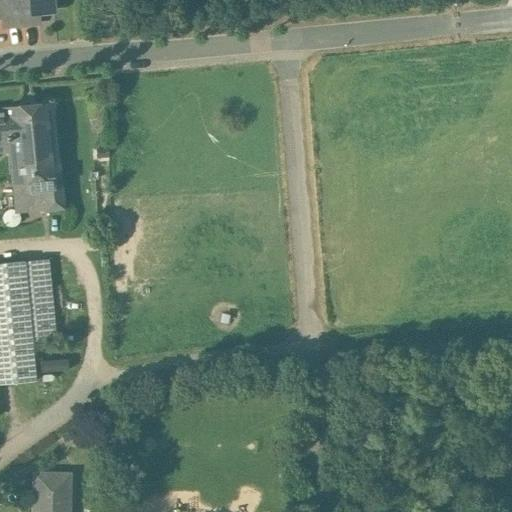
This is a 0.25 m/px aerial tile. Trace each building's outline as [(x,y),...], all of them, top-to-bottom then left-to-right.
[(0,0),(0,15),(8,14),(10,26),(22,25),(19,0),(0,0)] [(53,0),(19,0),(22,25),(34,24),(32,12),(54,10),(53,0)] [(3,111),(0,111),(0,148),(6,148),(6,142),(11,142),(10,140),(28,138),(30,158),(13,160),(18,210),(38,208),(38,207),(40,209),(47,208),(49,206),(60,205),(50,106),(23,109),(23,113),(3,115),(3,111)] [(48,259),(23,261),(30,341),(55,339),(48,259)] [(23,261),(0,263),(0,384),(34,381),(30,341),(23,261)] [(68,511),(70,473),(34,472),(32,511),(68,511)]
